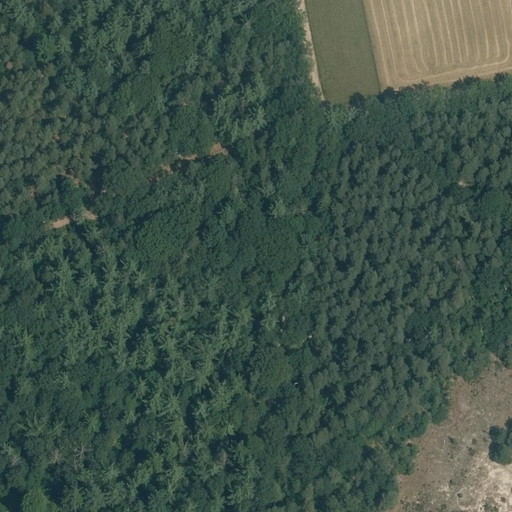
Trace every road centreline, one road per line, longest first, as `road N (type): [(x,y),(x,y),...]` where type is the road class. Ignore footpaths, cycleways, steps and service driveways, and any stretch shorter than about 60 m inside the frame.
road 1 (track): [(77,217),(272,129),(317,120)]
road 2 (track): [(290,270),(250,511)]
road 3 (unclassified): [(511,83),(317,120)]
road 4 (track): [(257,249),(177,222),(77,217)]
road 5 (track): [(317,120),(293,246)]
road 6 (track): [(296,0),(317,120)]
road 7 (track): [(330,231),(357,220),(398,221),(443,202)]
